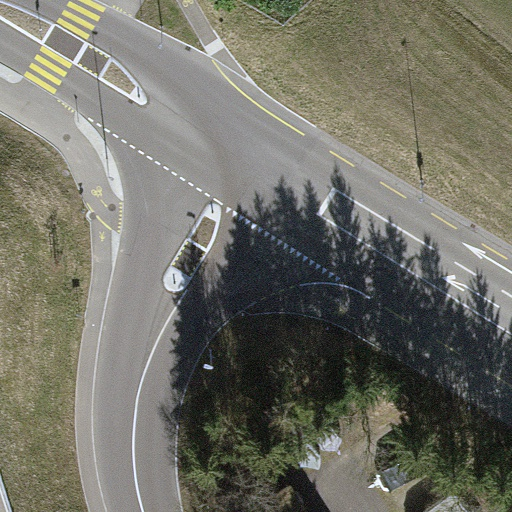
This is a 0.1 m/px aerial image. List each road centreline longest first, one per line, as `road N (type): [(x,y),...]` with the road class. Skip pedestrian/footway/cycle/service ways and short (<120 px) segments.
road 1 (residential): [(144,511),(133,425),(141,350),(173,235),(213,142)]
road 2 (secondary): [(213,142),(511,324)]
road 3 (secondary): [(0,11),(213,142)]
